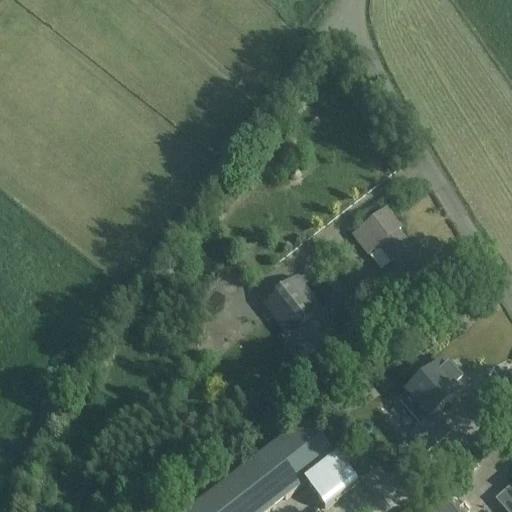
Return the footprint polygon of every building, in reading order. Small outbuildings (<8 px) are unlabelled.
[(386,213),(354,238),(368,256),(381,246),(400,270),(386,281),(394,291),(400,286),(415,304),(441,284),(418,254),(416,256),(397,232),(400,230),(386,213)] [(262,306),(312,373),(347,343),(298,279),(262,306)] [(444,361),(407,395),(398,404),(420,428),(409,438),(426,456),(451,434),(434,416),(465,388),(444,361)] [(326,511),(357,487),(304,420),(187,511),(272,511),(307,485),(326,511)] [(457,511),(442,493),(419,511),(457,511)]
